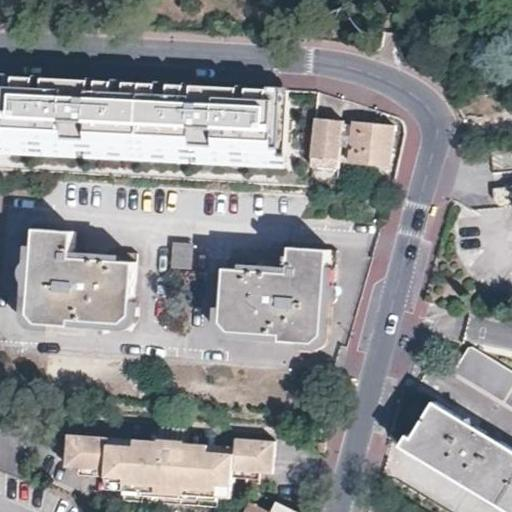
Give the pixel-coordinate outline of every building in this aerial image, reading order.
[(0,151),(286,164),(289,89),(163,83),(163,94),(108,91),(109,81),(93,80),(92,96),(68,95),(68,79),(0,76),(0,151)] [(92,96),(93,80),(68,79),(68,95),(92,96)] [(109,81),(108,91),(163,94),(163,83),(124,82),(109,81)] [(345,120),(319,117),(317,134),(322,135),(321,148),(315,148),(313,165),(340,168),(345,120)] [(391,166),(395,125),(355,121),(351,161),(377,164),(391,166)] [(511,208),(511,189),(497,190),(498,204),(504,208),(506,209),(511,208)] [(133,286),(135,249),(70,246),(71,228),(26,226),(25,256),(31,256),(28,312),(36,321),(98,325),(98,319),(122,320),(130,313),(133,286)] [(191,266),(193,242),(173,240),(171,265),(191,266)] [(322,328),(326,275),(333,275),(335,244),(292,241),(290,242),(289,260),(228,256),(227,258),(222,318),(231,328),(253,329),(252,335),(312,338),(322,328)] [(511,369),(476,348),(469,349),(456,371),(511,405),(511,369)] [(511,511),(511,446),(437,402),(423,425),(408,450),(511,511)] [(109,433),(158,437),(159,425),(109,421),(109,433)] [(119,498),(215,506),(216,495),(217,486),(230,487),(231,476),(232,468),(259,470),(271,470),(272,460),(274,439),(234,436),(233,445),(232,452),(184,448),(185,441),(158,439),(158,437),(109,433),(108,443),(78,440),(79,431),(65,430),(62,465),(76,465),(75,473),(102,475),(101,485),(120,487),(119,494),(119,498)] [(79,431),(78,440),(108,443),(109,433),(79,431)] [(185,441),(184,448),(232,452),(233,445),(185,441)] [(322,459),(324,446),(315,445),(314,457),(322,459)] [(259,470),(232,468),(231,476),(258,478),(259,470)] [(120,487),(101,485),(101,492),(119,494),(120,487)] [(230,487),(217,486),(216,495),(229,496),(230,487)] [(294,511),(279,504),(275,511),(272,511),(255,503),(253,506),(250,511),(294,511)]
